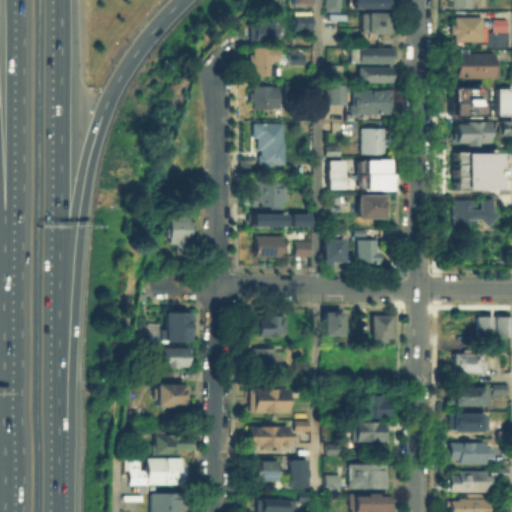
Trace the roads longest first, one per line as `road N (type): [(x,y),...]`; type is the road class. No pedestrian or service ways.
road 1 (residential): [(414,511),(417,0)]
road 2 (residential): [(511,287),(215,285)]
road 3 (motorway): [(19,0),(13,267)]
road 4 (motorway): [(13,267),(12,511)]
road 5 (residential): [(213,511),(215,285)]
road 6 (motorway): [(53,225),(55,0)]
road 7 (motorway): [(52,424),(53,225)]
road 8 (motorway): [(100,112),(133,53),(179,0)]
road 9 (residential): [(216,190),(210,56)]
road 10 (motorway): [(0,135),(13,267)]
road 11 (motorway): [(53,225),(100,112)]
